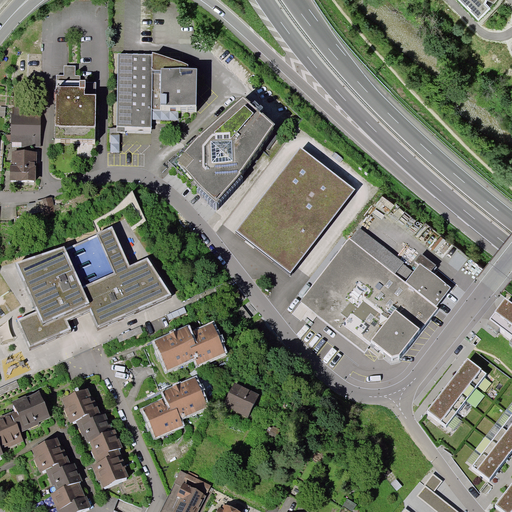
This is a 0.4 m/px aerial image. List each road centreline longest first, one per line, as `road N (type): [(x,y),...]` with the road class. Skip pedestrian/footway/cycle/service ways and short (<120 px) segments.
road 1 (residential): [(397,393),(339,383),(153,182),(126,174),(97,186),(0,197)]
road 2 (motorway): [(208,0),(377,147),(501,240)]
road 3 (motorway): [(265,0),(368,124),(501,240)]
road 4 (motorway): [(511,221),(364,88),(292,0)]
road 5 (residential): [(511,255),(397,393)]
road 6 (residential): [(154,511),(159,495),(94,348)]
road 7 (residential): [(397,393),(406,418),(478,511)]
